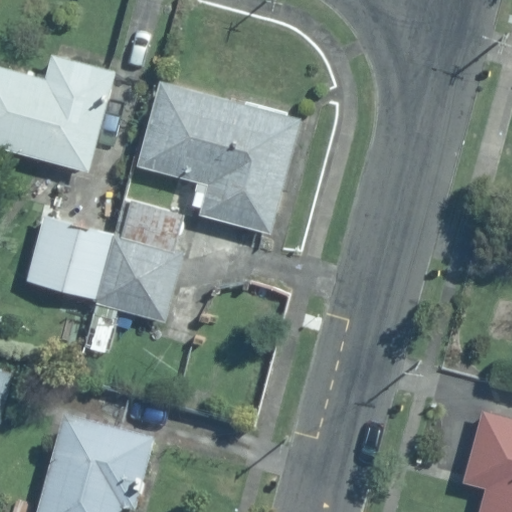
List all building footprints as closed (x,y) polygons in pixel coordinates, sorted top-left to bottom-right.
[(0,61),(0,142),(97,167),(123,66),(54,48),(47,74),(0,61)] [(296,107),(160,75),(139,166),(199,180),(193,209),(268,227),(296,107)] [(135,197),(105,296),(170,315),(183,270),(240,287),(256,234),(135,197)] [(101,294),(120,229),(50,209),(32,275),(101,294)] [(0,362),(0,416),(6,418),(18,367),(0,362)] [(511,511),(511,416),(485,409),(466,480),(485,485),(477,511),(511,511)] [(153,436),(64,415),(40,511),(123,511),(129,488),(140,491),(153,436)]
